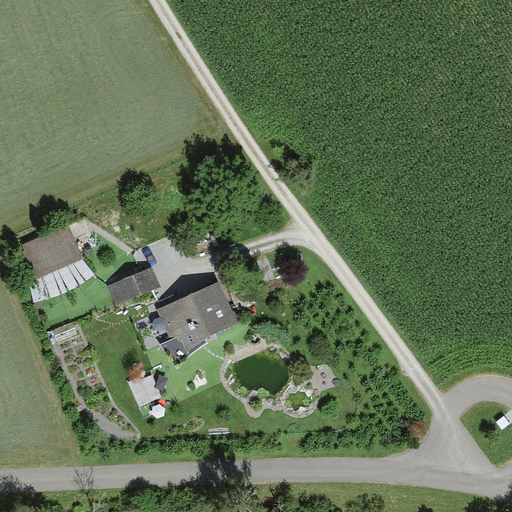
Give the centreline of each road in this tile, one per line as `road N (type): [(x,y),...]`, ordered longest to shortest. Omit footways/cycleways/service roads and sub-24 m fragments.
road 1 (unclassified): [(0,481),(362,468),(511,489)]
road 2 (track): [(448,410),(236,132),(153,0)]
